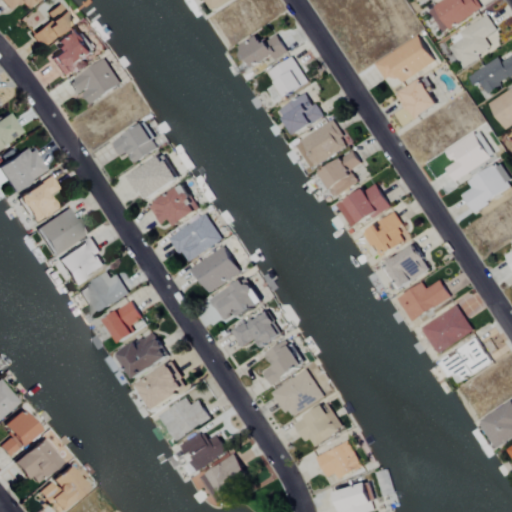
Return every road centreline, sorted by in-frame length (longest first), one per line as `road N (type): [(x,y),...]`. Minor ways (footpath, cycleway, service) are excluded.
road 1 (residential): [(301,511),(278,459),(0,51)]
road 2 (residential): [(511,329),(292,0)]
